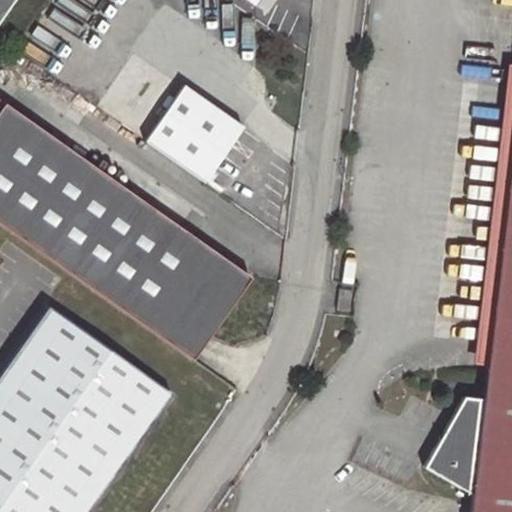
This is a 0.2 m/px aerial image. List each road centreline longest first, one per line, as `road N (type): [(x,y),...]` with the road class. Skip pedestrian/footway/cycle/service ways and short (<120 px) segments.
road 1 (residential): [(185,511),(285,366),(308,277),(343,0)]
road 2 (unknown): [(398,0),(418,92),(408,239),(372,365),(316,478),(309,511)]
